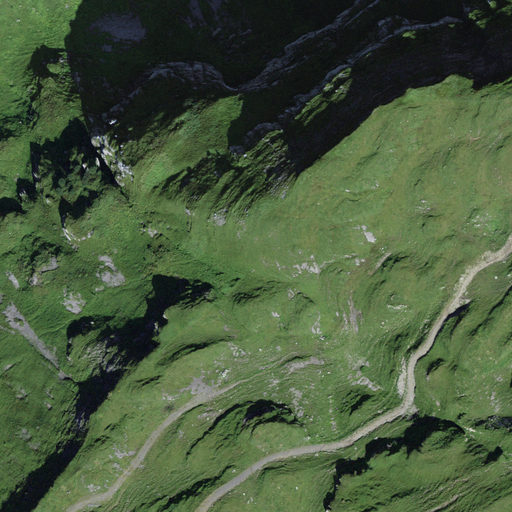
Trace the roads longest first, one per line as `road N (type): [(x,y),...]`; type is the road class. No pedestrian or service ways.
road 1 (track): [(201,511),(251,468),(341,442),(394,414),(406,403),(415,360),(471,274),(511,244)]
road 2 (track): [(73,511),(111,492),(186,407),(350,349),(353,298)]
